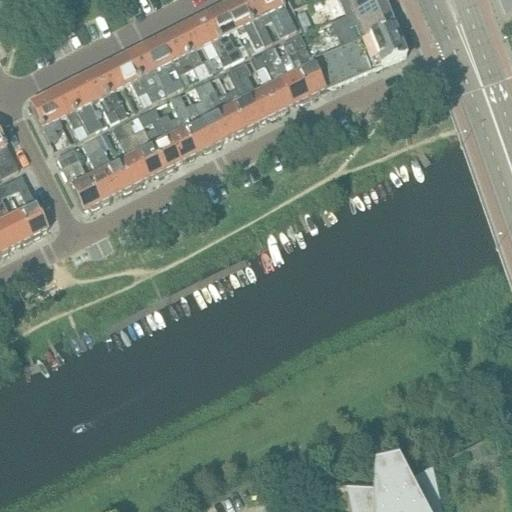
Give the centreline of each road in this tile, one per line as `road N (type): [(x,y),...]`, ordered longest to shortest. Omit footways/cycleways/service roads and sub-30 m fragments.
road 1 (residential): [(76,239),(370,93),(380,117)]
road 2 (residential): [(5,93),(194,0)]
road 3 (residential): [(76,239),(5,93)]
road 4 (secondary): [(457,62),(511,212)]
road 5 (secondary): [(511,136),(465,0)]
